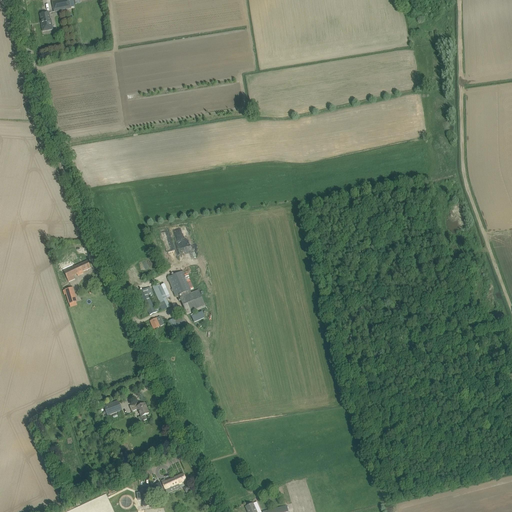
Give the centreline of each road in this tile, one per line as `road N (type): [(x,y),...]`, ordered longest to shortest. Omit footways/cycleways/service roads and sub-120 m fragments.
road 1 (tertiary): [(221,511),(55,147),(19,0)]
road 2 (track): [(511,309),(465,169),(459,0)]
